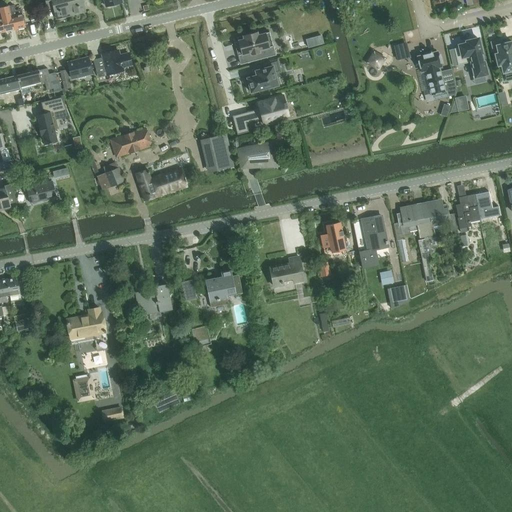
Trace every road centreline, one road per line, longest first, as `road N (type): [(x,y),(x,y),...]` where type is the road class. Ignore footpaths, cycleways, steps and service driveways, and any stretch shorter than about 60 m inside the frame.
road 1 (unclassified): [(0,264),(511,161)]
road 2 (residential): [(0,59),(246,0)]
